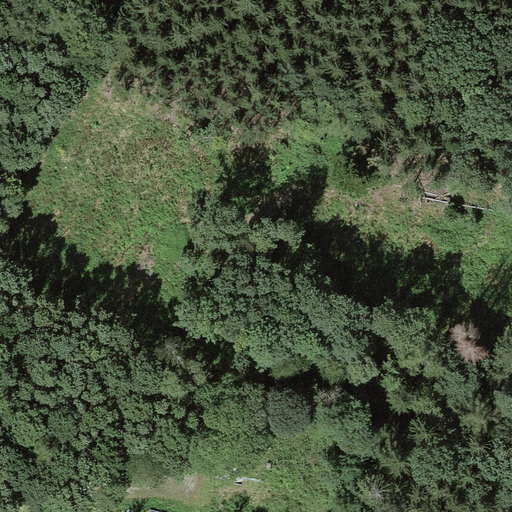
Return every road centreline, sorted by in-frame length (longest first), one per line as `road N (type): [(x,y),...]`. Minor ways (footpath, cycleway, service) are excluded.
road 1 (motorway): [(511,7),(0,105)]
road 2 (motorway): [(0,243),(511,151)]
road 3 (motorway): [(0,420),(511,338)]
road 4 (track): [(179,479),(56,511)]
